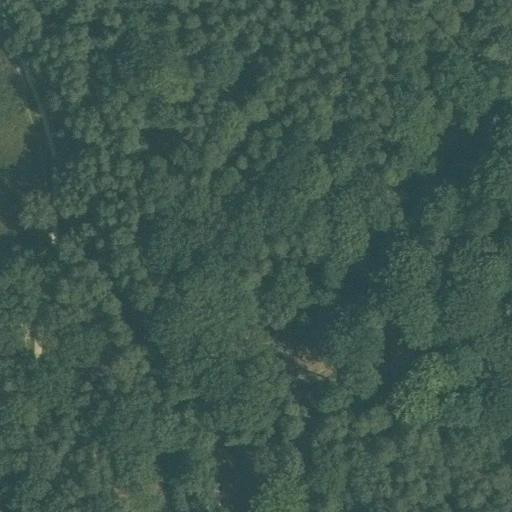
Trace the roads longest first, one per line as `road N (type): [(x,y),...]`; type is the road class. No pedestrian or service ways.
road 1 (track): [(511,264),(457,286),(302,384),(220,386),(190,375),(136,314),(118,306),(93,301),(45,311)]
road 2 (track): [(18,511),(45,311)]
